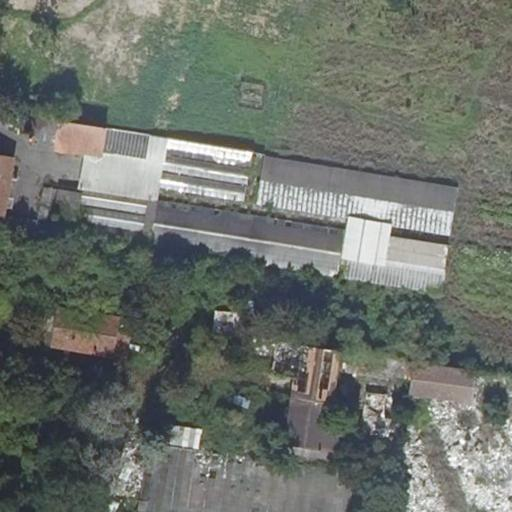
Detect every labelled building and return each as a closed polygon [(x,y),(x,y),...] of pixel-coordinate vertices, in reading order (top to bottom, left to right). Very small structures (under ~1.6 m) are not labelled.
[(108,128),(58,120),(53,150),(102,158),(108,128)] [(252,168),(254,152),(168,138),(166,155),(252,168)] [(0,226),(35,233),(36,227),(25,225),(25,219),(3,216),(14,159),(0,156),(0,226)] [(149,199),(84,188),(78,221),(144,231),(149,199)] [(133,320),(60,309),(56,333),(47,332),(46,342),(54,344),(54,346),(128,356),(133,320)] [(283,341),(268,339),(264,373),(278,375),(279,371),(283,341)] [(343,405),(350,351),(283,341),(279,371),(299,375),(295,398),(343,405)] [(285,454),(360,466),(365,430),(344,426),(355,352),(350,351),(343,405),(295,398),(285,454)] [(415,361),(365,354),(362,376),(412,383),(415,361)] [(471,404),(476,371),(416,362),(411,395),(471,404)] [(122,454),(110,450),(106,463),(119,467),(122,454)]
